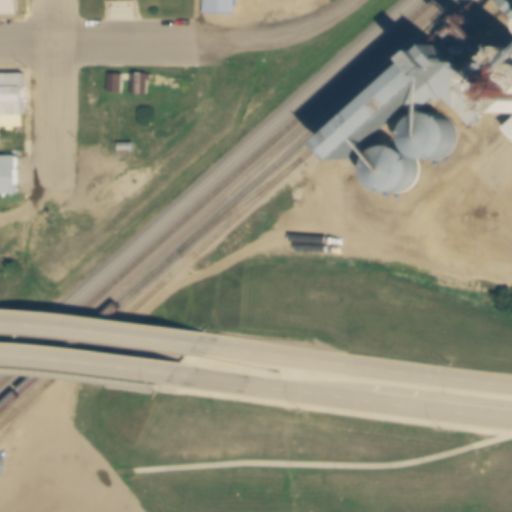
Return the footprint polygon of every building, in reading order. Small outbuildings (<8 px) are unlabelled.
[(0,0),(20,0),(20,10),(0,10),(0,0)] [(207,0),(240,0),(240,17),(207,16),(207,0)] [(499,0),(511,0),(511,17),(498,1),(499,0)] [(414,113),(462,71),(446,53),(336,150),(352,168),(414,113)] [(511,98),(509,95),(504,94),(499,91),(497,86),(496,80),(498,75),(503,71),(508,70),(511,70),(511,69),(511,98)] [(474,129),(451,104),(426,126),(414,113),(462,71),(496,109),(474,129)] [(0,133),(0,76),(28,76),(27,120),(2,120),(2,134),(0,133)] [(113,77),(127,77),(127,97),(113,97),(113,77)] [(137,97),(137,77),(153,77),(153,97),(137,97)] [(421,162),(427,167),(434,169),(441,170),(448,168),(454,164),(458,159),(461,152),(461,145),(460,138),(456,132),(450,127),(444,125),(436,124),(430,126),(423,130),(419,135),(416,142),(416,149),(418,156),(421,162)] [(123,145),(137,145),(137,154),(123,154),(123,145)] [(385,195),(390,200),(397,202),(404,203),(411,201),(417,197),(421,192),(424,185),(424,178),(423,171),(419,165),(413,160),(407,158),(400,157),(393,159),(387,163),(382,168),(379,175),(379,182),(381,189),(385,195)] [(0,162),(21,162),(21,199),(0,199),(0,162)] [(0,482),(2,482),(6,478),(9,472),(8,466),(5,460),(0,457),(0,482)]
